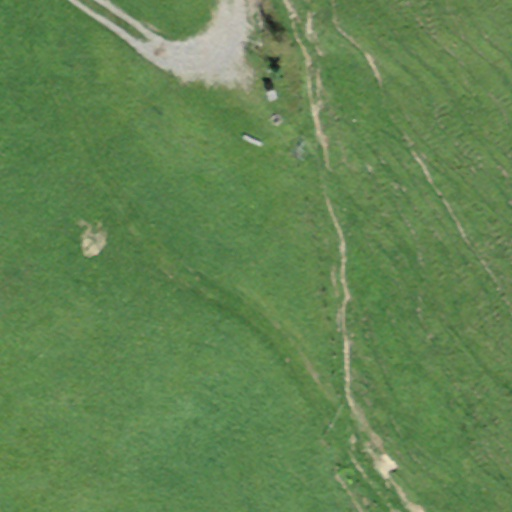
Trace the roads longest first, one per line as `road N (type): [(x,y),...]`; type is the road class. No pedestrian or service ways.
road 1 (track): [(43,0),(77,134),(134,239),(226,313),(323,424),(338,453)]
road 2 (track): [(79,0),(161,60),(188,69),(221,61)]
